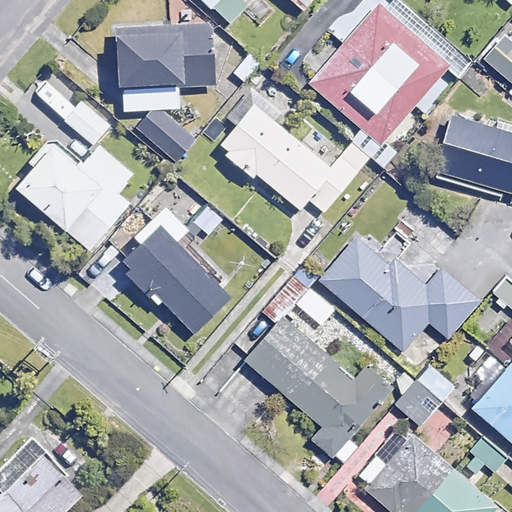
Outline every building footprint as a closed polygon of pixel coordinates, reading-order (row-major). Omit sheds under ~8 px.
[(202,0),(229,25),(252,0),(202,0)] [(310,0),(288,0),(301,11),(310,0)] [(369,156),(373,160),(383,168),(397,150),(384,140),(447,67),(376,5),(308,83),(361,129),(350,141),(369,156)] [(150,109),(160,108),(180,108),(179,86),(214,85),(211,22),(111,26),(113,84),(122,84),(123,110),(150,109)] [(511,31),(506,39),(502,35),(478,64),(511,92),(511,90),(511,31)] [(111,123),(80,100),(64,121),(95,144),(111,123)] [(357,170),(339,155),(329,167),(251,102),(217,143),(297,210),(307,198),(323,211),(357,170)] [(160,108),(150,109),(134,128),(175,163),(196,139),(160,108)] [(511,132),(437,115),(422,176),(511,197),(511,132)] [(84,163),(51,136),(10,185),(89,251),(129,203),(118,193),(134,174),(99,145),(84,163)] [(217,276),(222,272),(200,249),(196,254),(179,236),(186,229),(163,204),(109,255),(146,295),(156,305),(161,301),(191,332),(233,293),(217,276)] [(388,263),(355,238),(319,285),(404,352),(428,321),(449,337),(478,300),(439,269),(426,287),(391,259),(388,263)] [(511,282),(503,276),(489,294),(511,310),(511,282)] [(335,307),(306,289),(295,307),(324,324),(335,307)] [(308,443),(328,461),(335,453),(344,461),(356,448),(346,438),(391,389),(364,364),(350,380),(279,316),(243,356),(322,428),(308,443)] [(487,422),(467,445),(496,470),(511,451),(511,359),(502,372),(486,358),(472,373),(481,381),(463,401),(487,422)] [(455,387),(431,366),(397,404),(421,425),(455,387)] [(489,511),(493,508),(410,433),(381,466),(372,458),(356,477),(393,511),(398,506),(404,511),(489,511)] [(0,511),(62,511),(80,499),(35,440),(0,467),(0,511)]
